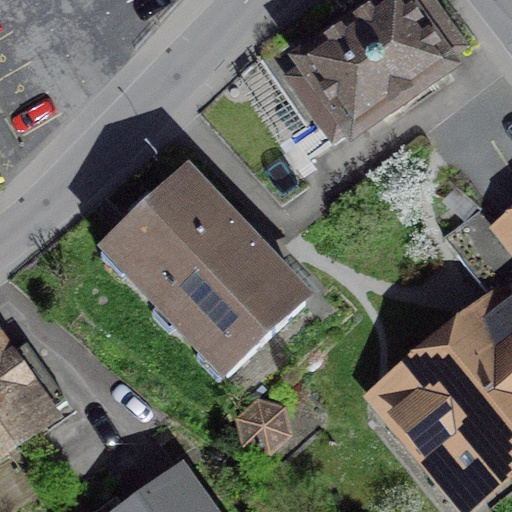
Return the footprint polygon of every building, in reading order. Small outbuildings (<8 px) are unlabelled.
[(404,0),(372,0),(284,59),(345,151),(456,77),(404,0)] [(189,170),(99,254),(221,384),(311,300),(189,170)] [(511,280),(511,295),(369,414),(451,511),(487,511),(511,491),(511,221),(483,246),(511,280)] [(0,336),(0,470),(63,426),(0,336)] [(209,511),(182,472),(125,511),(209,511)]
